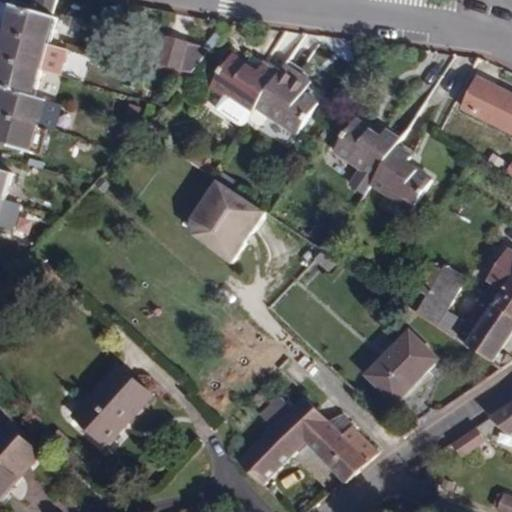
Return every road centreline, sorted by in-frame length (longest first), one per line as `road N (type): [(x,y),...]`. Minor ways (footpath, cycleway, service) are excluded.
road 1 (residential): [(255,0),(445,27),(511,52)]
road 2 (residential): [(337,511),(399,455),(511,378)]
road 3 (unknown): [(94,510),(223,494),(263,511)]
